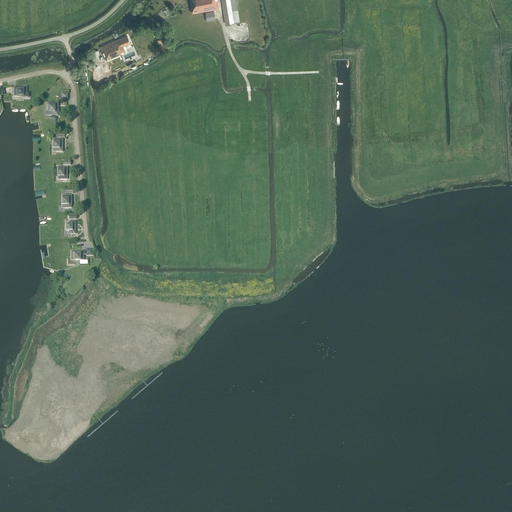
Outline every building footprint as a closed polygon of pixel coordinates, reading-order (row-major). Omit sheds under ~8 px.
[(217,0),(189,0),(192,13),(219,9),(217,0)] [(230,0),(221,0),(226,23),(234,22),(230,0)] [(207,21),(215,20),(214,11),(205,13),(207,21)] [(115,40),(100,47),(106,60),(121,54),(120,52),(125,50),(123,46),(130,43),(127,36),(116,41),(115,40)] [(102,74),(110,72),(108,62),(100,64),(102,74)] [(26,97),(26,94),(26,87),(14,87),(14,97),(26,97)] [(45,116),(48,116),(58,116),(58,103),(48,103),(48,112),(45,112),(45,116)] [(53,143),(53,149),(56,149),(56,152),(62,152),(62,140),(56,140),(56,143),(53,143)] [(67,180),(67,168),(57,168),(57,177),(60,177),(60,180),(67,180)] [(62,199),(62,206),(65,206),(65,209),(71,209),(71,196),(65,196),(65,199),(62,199)] [(75,234),(75,222),(69,222),(69,225),(66,225),(66,231),(69,231),(69,234),(75,234)] [(83,251),(71,251),(71,258),(74,258),(74,261),(80,261),(80,258),(83,258),(83,255),(86,255),(86,250),(83,250),(83,251)]
